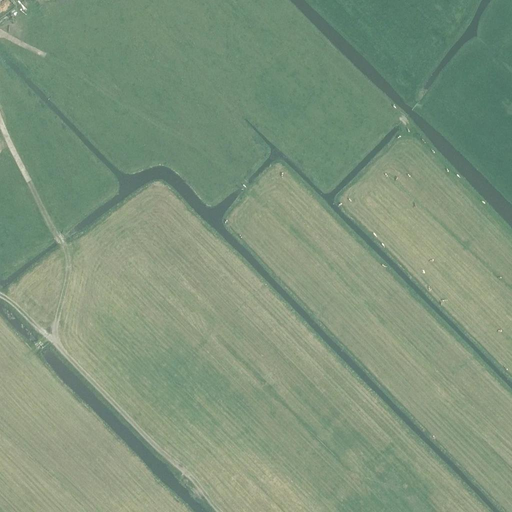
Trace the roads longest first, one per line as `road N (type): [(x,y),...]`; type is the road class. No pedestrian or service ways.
road 1 (track): [(0,297),(53,340),(218,511)]
road 2 (track): [(53,340),(66,251),(0,121)]
